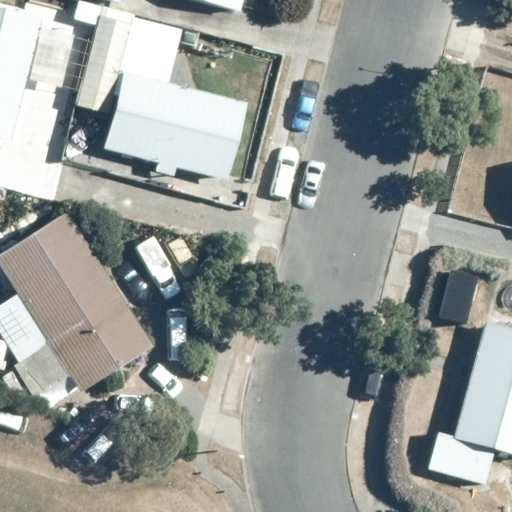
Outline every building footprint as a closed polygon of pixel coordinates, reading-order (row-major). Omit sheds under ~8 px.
[(235,0),(172,0),(231,15),(235,0)] [(0,143),(4,144),(20,81),(55,89),(71,24),(0,7),(0,143)] [(96,153),(148,166),(146,174),(167,179),(169,171),(217,183),(237,106),(160,87),(174,32),(93,12),(70,103),(106,112),(96,153)] [(0,356),(29,400),(63,377),(75,395),(145,348),(50,208),(0,241),(0,283),(8,295),(0,300),(0,356)] [(511,333),(478,324),(446,441),(430,437),(420,473),(476,488),(486,453),(511,460),(511,333)]
